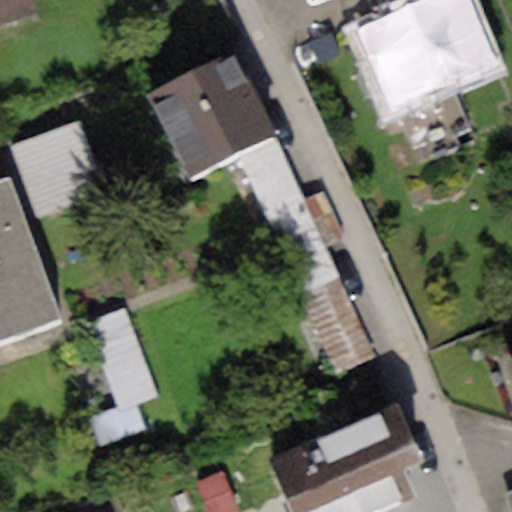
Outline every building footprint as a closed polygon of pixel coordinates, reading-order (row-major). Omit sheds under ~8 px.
[(0,0),(0,20),(30,13),(26,0),(0,0)] [(437,0),(394,19),(362,34),(420,164),(459,147),(455,138),(475,129),(455,83),(493,66),(463,0),(437,0)] [(385,0),(394,19),(437,0),(385,0)] [(235,56),(148,96),(187,177),(235,154),(273,136),(235,56)] [(87,120),(12,149),(38,216),(113,187),(87,120)] [(235,154),(336,372),(375,354),(273,136),(235,154)] [(5,180),(0,182),(0,340),(59,317),(5,180)] [(125,309),(83,324),(116,413),(158,397),(125,309)] [(397,410),(275,462),(296,511),(378,511),(413,497),(401,470),(420,462),(397,410)]
